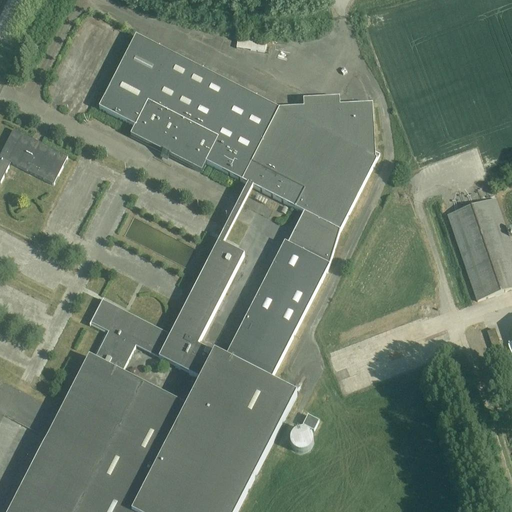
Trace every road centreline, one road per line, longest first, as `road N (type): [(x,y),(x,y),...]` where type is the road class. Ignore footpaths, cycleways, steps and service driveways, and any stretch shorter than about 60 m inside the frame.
road 1 (unknown): [(32,106),(88,2),(229,63),(346,80),(381,98),(393,128),(388,177),(317,326),(319,369)]
road 2 (unknown): [(32,106),(227,207)]
